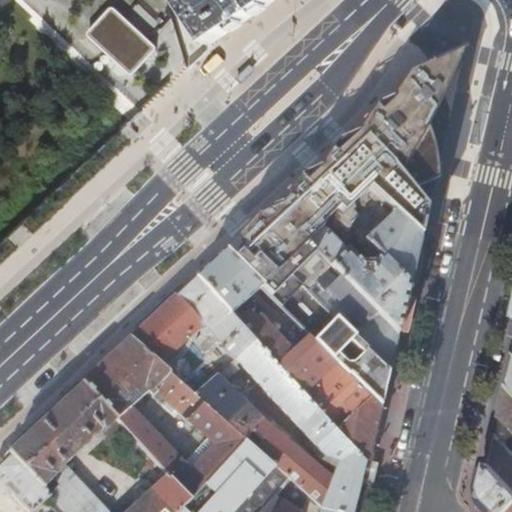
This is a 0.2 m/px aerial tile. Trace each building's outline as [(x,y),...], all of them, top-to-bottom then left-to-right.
[(130,11),(116,0),(61,0),(59,2),(106,40),(130,11)] [(186,0),(183,2),(199,26),(212,47),(253,20),(259,15),(269,8),(276,0),(287,0),(288,0),(287,0),(186,0)] [(434,152),(437,136),(445,138),(466,49),(424,67),(227,250),(263,286),(311,334),(315,338),(338,316),(310,288),(296,275),(319,252),(309,242),(324,227),(322,225),(338,209),(339,210),(344,215),(356,203),(355,203),(370,189),(375,194),(421,238),(428,209),(421,208),(434,152)] [(384,220),(366,239),(410,286),(421,238),(375,194),(366,203),(384,220)] [(338,209),(322,225),(324,227),(309,242),(319,252),(343,275),(399,333),(410,286),(366,239),(344,215),(339,210),(338,209)] [(236,309),(263,286),(227,250),(199,276),(255,338),(305,392),(338,361),(315,338),(311,334),(295,349),(262,313),(257,317),(252,312),(247,312),(243,316),(236,309)] [(319,280),(310,288),(338,316),(357,335),(369,347),(391,369),(399,333),(343,275),(327,289),(319,280)] [(218,340),(234,358),(237,356),(255,338),(199,276),(132,338),(158,361),(162,357),(164,359),(189,336),(191,337),(193,335),(191,334),(203,323),(205,325),(201,329),(202,333),(195,339),(205,351),(218,340)] [(344,349),(357,335),(338,316),(315,338),(382,406),(391,369),(369,347),(359,358),(353,358),(344,349)] [(195,394),(158,361),(132,338),(84,382),(120,421),(171,475),(194,500),(246,438),(195,394)] [(262,418),(218,372),(202,387),(195,394),(246,438),(276,464),(312,496),(323,506),(345,511),(353,511),(366,459),(305,392),(255,338),(237,356),(324,454),(340,462),(333,478),(262,418)] [(338,361),(305,392),(366,459),(369,463),(382,406),(338,361)] [(192,377),(202,387),(218,372),(212,366),(201,377),(197,372),(192,377)] [(106,434),(120,421),(84,382),(10,452),(66,511),(110,511),(67,466),(104,432),(106,434)] [(511,391),(507,386),(500,417),(511,429),(511,391)] [(511,488),(511,452),(496,435),(489,465),(511,488)] [(234,511),(276,464),(246,438),(194,500),(180,511),(234,511)] [(62,511),(66,511),(10,452),(0,460),(0,479),(29,511),(33,511),(49,498),(62,511)] [(302,509),(312,496),(276,464),(234,511),(276,511),(287,497),(302,509)] [(510,511),(511,510),(511,488),(489,465),(483,489),(484,497),(498,511),(510,511)] [(167,511),(168,511),(180,511),(194,500),(171,475),(130,511),(167,511)] [(299,511),(302,509),(287,497),(276,511),(345,511),(323,506),(320,511),(299,511)]
